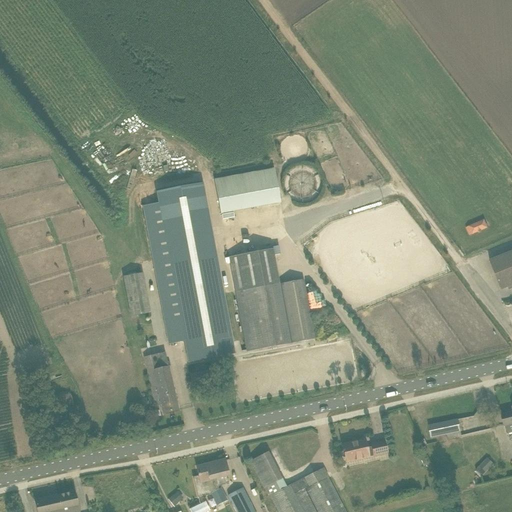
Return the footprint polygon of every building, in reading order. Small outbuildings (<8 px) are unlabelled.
[(274,169),(249,173),(256,208),(280,203),(274,169)] [(226,178),(214,180),(220,214),(233,212),(226,178)] [(158,203),(142,206),(168,345),(184,342),(188,363),(235,354),(203,183),(156,192),(158,203)] [(484,219),(466,227),(467,231),(469,236),(488,228),(488,227),(484,219)] [(246,352),(314,339),(303,280),(279,285),(272,249),(229,257),(246,352)] [(509,290),(511,288),(511,250),(489,260),(501,290),(508,287),(509,290)] [(144,272),(124,275),(130,316),(150,313),(144,272)] [(163,413),(178,410),(174,396),(164,353),(150,356),(153,370),(148,371),(155,406),(161,405),(163,413)] [(206,378),(205,371),(191,374),(192,381),(206,378)] [(511,433),(511,412),(502,415),(505,427),(506,426),(508,434),(511,433)] [(50,427),(64,424),(61,413),(47,416),(50,427)] [(431,436),(460,430),(458,420),(428,426),(431,436)] [(346,462),(387,453),(384,441),(371,444),(371,448),(366,449),(364,440),(342,445),(346,462)] [(263,487),(281,478),(267,452),(250,461),(263,487)] [(415,457),(420,469),(428,464),(423,453),(415,457)] [(482,477),(494,464),(487,458),(475,470),(482,477)] [(199,477),(193,478),(198,497),(211,494),(210,493),(218,489),(217,486),(225,484),(223,477),(228,475),(227,470),(225,460),(196,467),(199,477)] [(268,495),(277,511),(344,511),(321,467),(268,495)] [(221,487),(218,489),(210,493),(211,494),(217,506),(227,501),(221,487)] [(254,511),(243,488),(228,496),(235,511),(254,511)] [(78,511),(74,492),(34,501),(36,511),(78,511)] [(182,497),(177,492),(168,500),(173,505),(182,497)] [(205,502),(189,509),(190,511),(206,511),(209,510),(205,502)]
